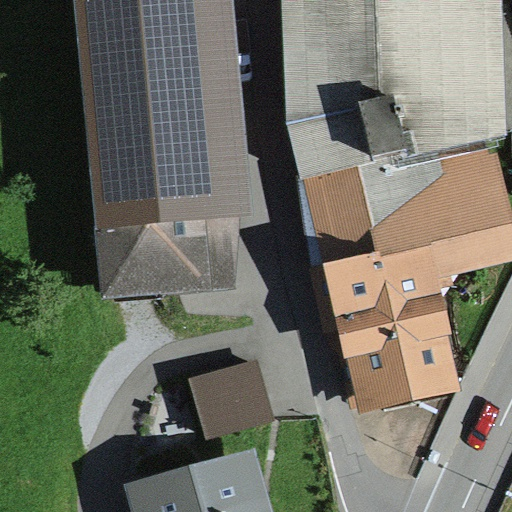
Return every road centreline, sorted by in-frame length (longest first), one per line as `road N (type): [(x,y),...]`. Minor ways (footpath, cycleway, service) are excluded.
road 1 (unclassified): [(270,0),(289,286),(328,511)]
road 2 (tertiary): [(455,511),(511,391)]
